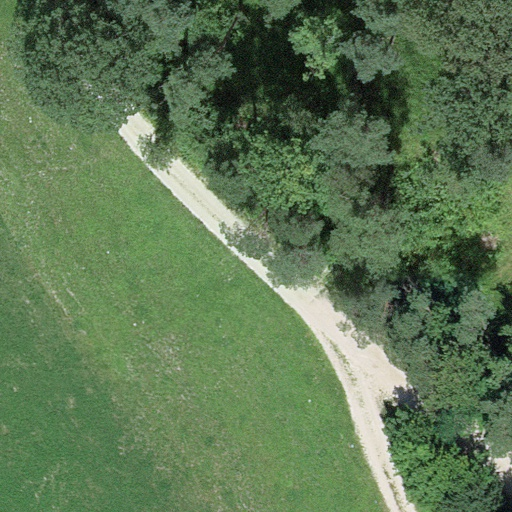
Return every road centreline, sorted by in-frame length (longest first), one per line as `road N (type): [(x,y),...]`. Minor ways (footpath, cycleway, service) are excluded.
road 1 (track): [(46,0),(71,54),(149,148),(353,364),(449,427),(511,482)]
road 2 (track): [(353,364),(366,439),(395,511)]
